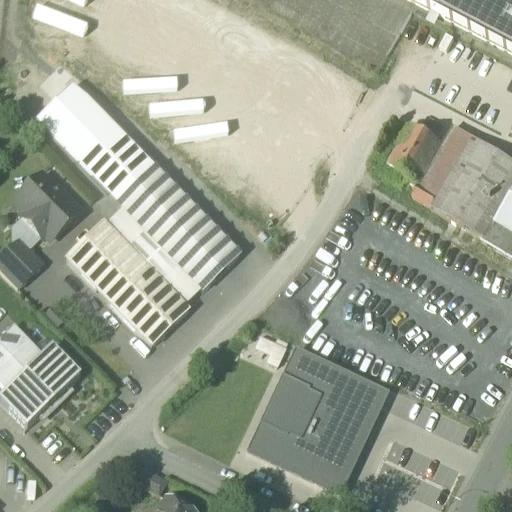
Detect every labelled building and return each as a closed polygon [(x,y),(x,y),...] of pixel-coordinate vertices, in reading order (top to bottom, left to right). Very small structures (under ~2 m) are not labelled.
[(511,0),(401,0),(511,57),(511,0)] [(441,149),(410,131),(387,170),(419,188),(441,149)] [(511,166),(473,143),(462,161),(441,149),(419,188),(412,201),(430,212),(483,244),(482,246),(511,264),(511,166)] [(238,261),(153,174),(117,210),(202,297),(238,261)] [(79,220),(41,181),(12,209),(24,220),(20,224),(40,245),(41,246),(44,242),(50,248),(79,220)] [(146,274),(103,230),(66,266),(151,353),(187,317),(162,291),(146,274)] [(23,260),(14,250),(0,264),(0,278),(17,296),(42,272),(29,258),(40,245),(28,257),(27,256),(23,260)] [(368,264),(348,291),(345,289),(316,325),(341,344),(364,313),(378,324),(393,304),(385,298),(395,285),(368,264)] [(171,283),(154,266),(146,274),(162,291),(171,283)] [(64,326),(52,314),(45,320),(57,333),(64,326)] [(12,332),(0,344),(0,390),(6,397),(41,362),(12,332)] [(6,397),(0,402),(0,408),(26,435),(79,383),(50,353),(41,362),(6,397)] [(387,398),(293,354),(244,458),(338,502),(387,398)] [(165,489),(142,476),(135,488),(158,501),(165,489)]
